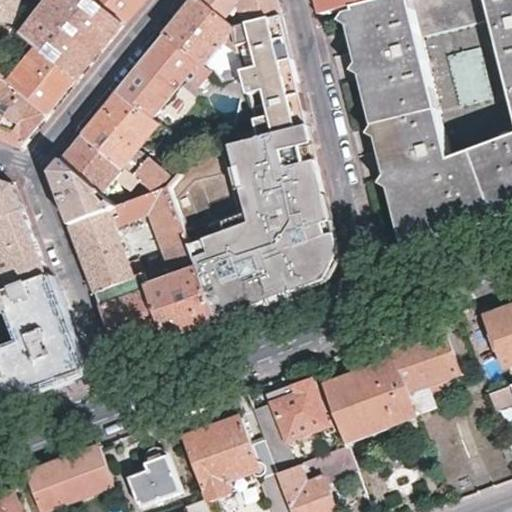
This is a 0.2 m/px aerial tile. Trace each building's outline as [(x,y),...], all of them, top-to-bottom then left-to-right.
[(0,0),(0,17),(24,25),(40,0),(28,0),(24,13),(20,11),(24,0),(0,0)] [(95,0),(54,0),(27,35),(40,45),(46,50),(81,79),(101,55),(127,23),(95,0)] [(145,0),(95,0),(127,23),(138,9),(145,0)] [(239,27),(205,0),(197,0),(183,17),(168,35),(207,66),(216,56),(224,62),(229,55),(222,49),(236,31),(239,27)] [(280,0),(205,0),(239,27),(241,25),(284,14),(280,0)] [(320,0),(324,11),(357,3),(370,0),(320,0)] [(511,0),(491,0),(511,87),(511,134),(452,156),(412,0),(370,0),(357,3),(363,28),(368,47),(374,71),(386,121),(393,148),(399,173),(414,235),(511,199),(511,0)] [(290,37),(284,14),(241,25),(239,27),(236,31),(242,52),(248,76),(263,136),(311,124),(290,37)] [(0,64),(21,31),(24,25),(0,17),(0,64)] [(207,66),(168,35),(142,66),(122,91),(154,117),(189,77),(201,87),(209,77),(220,85),(226,81),(224,80),(222,78),(207,66)] [(35,63),(46,50),(40,45),(29,58),(35,63)] [(66,97),(81,79),(46,50),(35,63),(18,84),(53,113),(66,97)] [(226,81),(248,76),(242,52),(229,68),(222,78),(224,80),(226,81)] [(36,134),(53,113),(18,84),(0,70),(0,139),(1,139),(25,147),(36,134)] [(197,153),(263,136),(248,76),(226,81),(220,85),(209,77),(201,87),(189,77),(154,117),(158,121),(159,122),(197,153)] [(154,117),(122,91),(102,116),(88,133),(137,175),(151,157),(145,153),(142,150),(137,146),(139,142),(147,133),(152,127),(153,127),(159,122),(158,121),(154,117)] [(332,210),(311,124),(263,136),(242,142),(247,164),(252,162),(257,183),(252,185),(260,214),(216,230),(195,238),(200,254),(222,320),(254,308),(315,285),(324,282),(341,249),(332,210)] [(138,199),(156,191),(137,175),(88,133),(73,150),(66,160),(108,196),(111,193),(106,189),(117,176),(130,187),(134,188),(138,199)] [(151,157),(137,175),(156,191),(177,179),(151,157)] [(108,196),(66,160),(54,174),(63,198),(73,225),(114,208),(119,206),(108,196)] [(212,221),(216,230),(260,214),(252,185),(257,183),(252,162),(247,164),(242,165),(252,206),(212,221)] [(0,179),(0,218),(25,210),(15,184),(0,179)] [(138,199),(119,206),(114,208),(119,221),(149,210),(166,262),(200,254),(195,238),(177,179),(156,191),(138,199)] [(114,208),(73,225),(96,285),(137,270),(119,221),(114,208)] [(35,238),(25,210),(0,218),(0,292),(49,274),(35,238)] [(222,320),(200,254),(166,262),(147,269),(149,274),(150,277),(152,282),(149,284),(165,329),(169,340),(190,332),(222,320)] [(63,312),(49,274),(0,292),(0,308),(1,310),(10,307),(24,343),(0,352),(0,351),(0,402),(10,399),(61,379),(84,370),(63,312)] [(110,322),(119,346),(165,329),(149,284),(152,282),(150,277),(149,274),(99,292),(110,322)] [(511,308),(488,318),(507,368),(511,365),(511,308)] [(425,339),(448,331),(445,324),(423,331),(425,339)] [(411,331),(390,338),(398,360),(419,415),(439,408),(434,393),(431,384),(446,379),(462,373),(448,331),(425,339),(415,343),(411,331)] [(325,387),(348,446),(369,438),(367,434),(419,415),(398,360),(374,369),(376,377),(349,387),(346,379),(325,387)] [(272,402),(273,404),(255,410),(267,441),(280,472),(298,465),(289,441),(329,425),(312,378),(293,385),(297,392),(272,402)] [(431,384),(434,393),(449,387),(446,379),(431,384)] [(511,404),(511,384),(490,393),(497,411),(511,404)] [(294,511),(280,472),(267,441),(254,447),(243,417),(187,438),(215,510),(238,501),(234,490),(263,479),(268,491),(266,493),(273,511),(294,511)] [(142,508),(186,492),(174,458),(169,449),(165,446),(160,445),(153,446),(149,449),(146,453),(145,460),(149,471),(131,479),(142,508)] [(63,461),(29,473),(43,511),(47,511),(53,510),(116,487),(101,446),(63,461)] [(298,465),(280,472),(294,511),(338,511),(327,483),(358,471),(352,456),(348,446),(298,465)] [(0,511),(22,511),(15,493),(0,498),(0,511)] [(211,511),(207,500),(191,506),(193,511),(211,511)]
